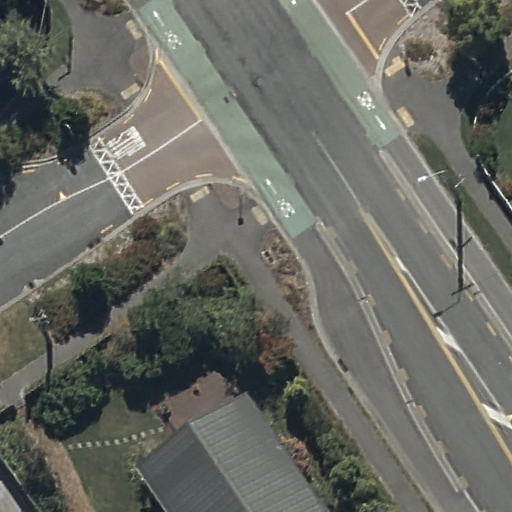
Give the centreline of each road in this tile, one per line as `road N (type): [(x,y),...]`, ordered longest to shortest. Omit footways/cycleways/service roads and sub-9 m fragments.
road 1 (tertiary): [(511,441),(269,69)]
road 2 (residential): [(0,236),(166,143),(269,69)]
